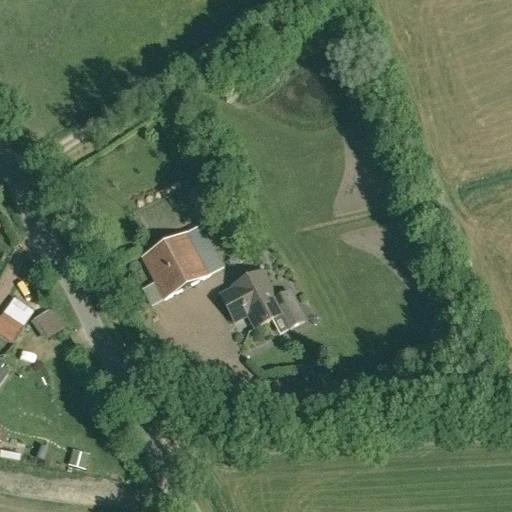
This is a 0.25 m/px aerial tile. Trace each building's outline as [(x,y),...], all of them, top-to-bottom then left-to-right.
[(209,279),(187,236),(142,260),(154,285),(142,291),(152,309),(209,279)] [(240,287),(237,289),(221,298),(235,324),(255,314),(262,328),(272,323),(280,337),(289,332),(287,327),(303,319),(289,293),(276,300),(262,272),(239,284),(240,287)] [(0,336),(12,345),(34,313),(14,299),(0,319),(0,336)] [(236,416),(245,392),(197,373),(188,397),(236,416)] [(84,472),(88,459),(72,455),(68,467),(84,472)]
